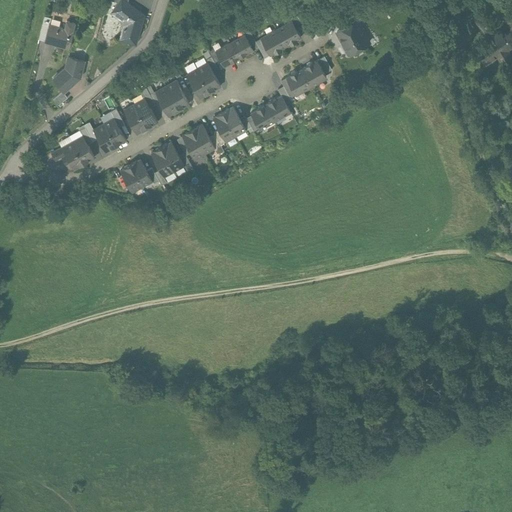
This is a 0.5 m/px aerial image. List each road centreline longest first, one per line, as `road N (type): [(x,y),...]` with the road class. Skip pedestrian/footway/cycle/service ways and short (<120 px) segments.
road 1 (track): [(0,351),(175,303),(450,259),(511,266)]
road 2 (residential): [(6,177),(76,176),(228,94)]
road 3 (residential): [(6,177),(9,164),(149,36),(161,0)]
